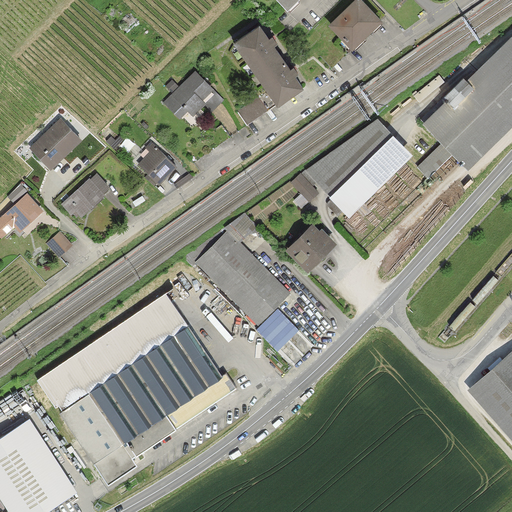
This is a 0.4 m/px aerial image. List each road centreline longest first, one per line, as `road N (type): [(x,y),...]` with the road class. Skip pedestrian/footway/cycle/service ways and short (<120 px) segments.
road 1 (residential): [(0,330),(463,0)]
road 2 (primary): [(123,511),(270,412),(380,307)]
road 3 (primary): [(380,307),(511,160)]
